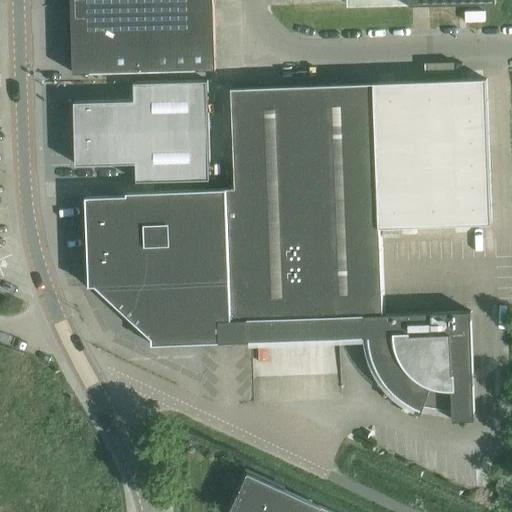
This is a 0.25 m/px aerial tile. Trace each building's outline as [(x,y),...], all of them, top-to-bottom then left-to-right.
[(214,0),(71,0),(74,73),(216,69),(214,0)] [(486,79),(375,83),(380,228),(491,223),(486,79)] [(134,100),(74,101),(76,165),(136,163),(136,181),(210,179),(208,80),(134,82),(134,100)] [(127,195),(86,197),(87,210),(91,209),(94,273),(89,274),(89,286),(102,286),(152,332),(152,345),(220,342),(250,341),(249,319),(363,315),(383,314),(380,228),(375,83),(236,88),(232,88),(235,188),(227,188),(226,188),(226,189),(127,193),(127,195)] [(383,314),(363,315),(363,337),(369,337),(371,352),(376,367),(384,381),(395,393),(407,402),(421,410),(419,414),(421,415),(427,398),(452,403),(453,420),(475,419),(474,399),(471,311),(383,314)] [(233,506),(230,511),(334,511),(248,472),(238,494),(233,506)]
